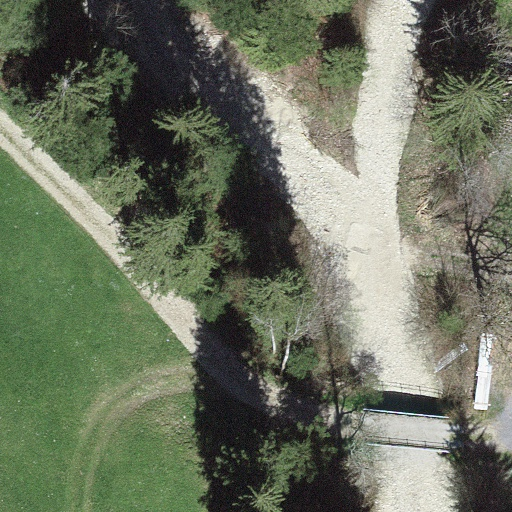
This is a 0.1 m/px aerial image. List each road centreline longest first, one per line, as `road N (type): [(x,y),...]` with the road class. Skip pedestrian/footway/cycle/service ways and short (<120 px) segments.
road 1 (track): [(511,435),(363,429),(169,387),(119,403),(98,421),(78,473),(79,511)]
road 2 (track): [(0,118),(198,338),(285,410)]
